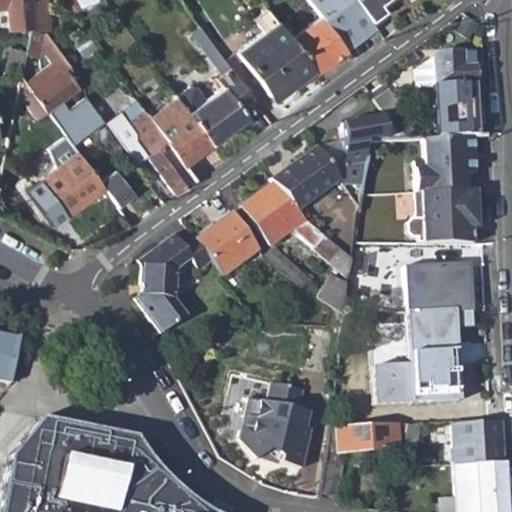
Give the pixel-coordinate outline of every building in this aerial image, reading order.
[(8,28),(33,26),(31,2),(30,0),(0,0),(0,7),(6,7),(8,28)] [(33,26),(48,30),(45,0),(36,0),(31,2),(33,26)] [(368,22),(352,0),(305,0),(318,18),(343,51),(373,29),(368,22)] [(352,0),(368,22),(381,11),(372,0),(352,0)] [(267,95),(307,66),(288,39),(264,8),(250,18),(260,33),(235,51),(267,95)] [(312,73),(343,51),(318,18),(288,39),(307,66),(312,73)] [(244,114),(256,106),(197,24),(192,28),(196,34),(194,36),(221,74),(214,79),(220,86),(204,98),(195,85),(188,85),(174,95),(175,95),(210,143),(246,116),(244,114)] [(18,75),(45,111),(78,88),(65,70),(52,61),(30,77),(34,55),(39,56),(41,45),(44,32),(28,28),(18,75)] [(85,41),(76,47),(85,60),(94,54),(85,41)] [(436,55),(432,58),(433,86),(472,84),(471,67),(459,67),(459,53),(436,55)] [(474,136),(472,84),(433,86),(430,86),(432,138),(469,136),(474,136)] [(376,105),(392,127),(399,103),(391,94),(376,105)] [(182,164),(210,143),(175,95),(146,116),(182,164)] [(193,179),(182,164),(146,116),(134,100),(117,112),(132,133),(132,140),(173,194),(193,179)] [(328,168),(338,180),(342,186),(359,186),(364,140),(383,140),(379,117),(340,124),(342,144),(341,162),(328,168)] [(469,136),(432,138),(420,138),(420,160),(410,160),(412,193),(461,191),(461,173),(471,173),(469,136)] [(269,180),(271,183),(295,212),(338,180),(328,168),(312,148),(269,180)] [(75,152),(24,190),(50,225),(102,188),(75,152)] [(248,218),(268,246),(291,230),(311,248),(322,238),(300,220),(295,212),(271,183),(244,203),(253,214),(248,218)] [(461,191),(412,193),(413,218),(407,218),(403,223),(403,235),(408,240),(408,246),(469,246),(469,228),(473,228),(472,191),(461,191)] [(209,264),(220,276),(258,248),(230,213),(193,241),(209,264)] [(132,297),(158,332),(181,313),(169,297),(174,272),(189,261),(171,237),(135,264),(138,267),(135,294),(132,297)] [(337,251),(327,262),(347,279),(350,263),(337,251)] [(466,266),(402,268),(405,366),(369,368),(371,407),(455,403),(452,326),(470,325),(466,266)] [(344,285),(329,276),(315,298),(338,314),(344,285)] [(0,382),(7,384),(17,336),(0,332),(0,382)] [(280,467),(300,472),(309,433),(292,429),(295,412),(299,413),(303,391),(270,384),(266,403),(260,402),(256,420),(251,419),(238,426),(235,439),(252,464),(274,455),(274,456),(282,458),(280,467)] [(36,420),(28,431),(90,443),(141,453),(131,439),(36,420)] [(502,511),(498,421),(449,424),(452,464),(471,464),(472,511),(502,511)] [(401,449),(404,426),(328,431),(322,466),(318,496),(335,497),(339,465),(333,465),(335,453),(401,449)] [(414,450),(418,426),(404,426),(401,449),(414,450)] [(201,511),(181,497),(154,470),(141,453),(90,443),(28,431),(6,459),(0,490),(0,511),(201,511)]
